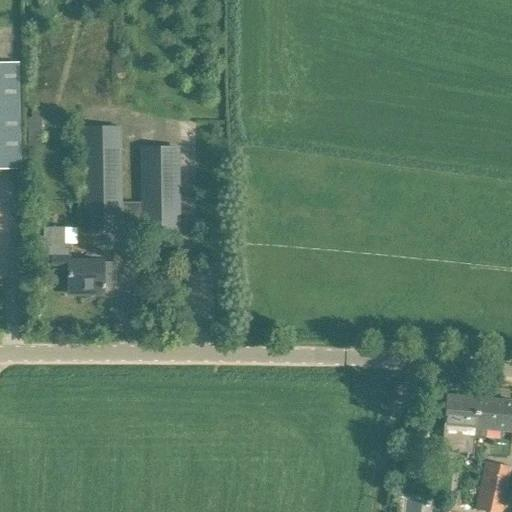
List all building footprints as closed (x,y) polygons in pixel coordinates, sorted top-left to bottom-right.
[(17,62),(0,62),(0,168),(20,168),(17,62)] [(180,230),(180,210),(179,147),(140,147),(141,203),(122,203),(121,127),(82,127),(84,210),(84,230),(122,230),(122,224),(142,224),(142,230),(180,230)] [(69,244),(65,244),(65,228),(43,228),(43,270),(51,270),(68,270),(68,289),(83,289),(83,295),(102,295),(102,288),(115,288),(115,270),(103,270),(103,262),(69,262),(69,256),(69,244)] [(511,401),(446,396),(443,433),(457,435),(456,446),(472,448),(474,436),(475,428),(511,430),(511,401)] [(476,509),(488,511),(500,511),(510,467),(486,462),(476,509)]
